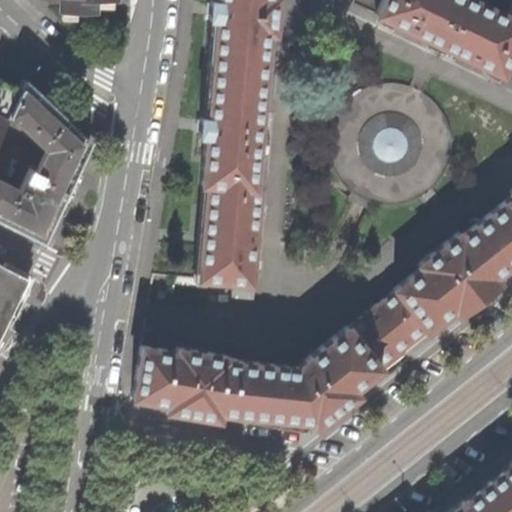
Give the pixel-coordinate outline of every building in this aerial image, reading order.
[(59,0),(59,9),(94,9),(94,0),(59,0)] [(209,0),(209,6),(208,16),(215,17),(206,114),(199,113),(198,123),(198,133),(204,134),(200,182),(205,182),(200,238),(197,277),(249,282),(258,184),(253,184),(266,30),(272,31),(274,0),(209,0)] [(511,78),(511,17),(509,16),(483,3),(476,0),(381,0),(375,12),(511,78)] [(0,130),(9,112),(20,86),(0,76),(0,130)] [(17,189),(0,179),(0,218),(42,239),(65,189),(89,138),(24,78),(20,86),(9,112),(46,148),(35,171),(28,167),(17,189)] [(361,196),(371,200),(383,202),(393,203),(402,202),(412,199),(420,194),(426,191),(432,185),(439,177),(444,170),(448,159),(450,149),(450,137),(448,126),(444,116),(440,108),(433,100),(427,95),(423,92),(418,89),(413,86),(406,84),(396,82),(386,82),(376,83),(366,86),(354,93),(347,99),(339,109),(334,119),(330,130),(329,140),(329,143),(329,149),(331,158),(334,167),(338,174),(344,182),(352,190),(358,194),(361,196)] [(394,288),(393,288),(427,328),(453,307),(457,313),(480,295),(499,280),(495,274),(511,260),(511,185),(510,187),(511,189),(511,191),(463,231),(459,228),(418,261),(421,264),(393,286),(394,288)] [(25,278),(0,265),(0,329),(9,311),(25,278)] [(365,310),(348,324),(379,363),(400,347),(421,330),(422,331),(427,328),(393,288),(377,301),(375,300),(364,308),(365,310)] [(348,324),(346,323),(295,364),(228,358),(228,354),(176,345),(175,348),(139,342),(131,394),(168,401),(166,408),(192,412),(307,433),(336,409),(357,392),(353,386),(379,365),(379,363),(348,324)] [(511,511),(511,459),(511,460),(511,461),(465,499),(464,497),(445,511),(511,511)]
